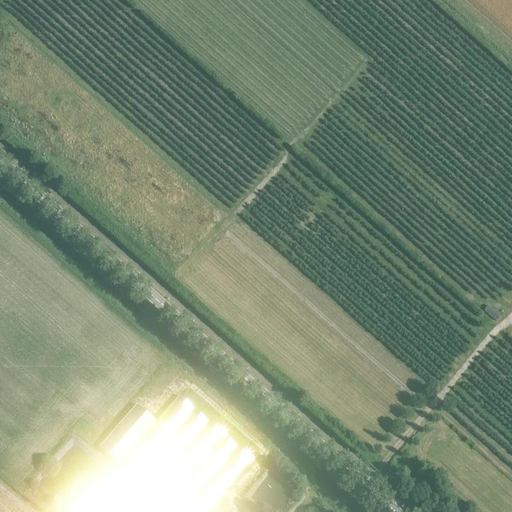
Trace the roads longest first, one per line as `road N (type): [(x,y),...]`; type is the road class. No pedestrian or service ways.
road 1 (secondary): [(394,511),(0,159)]
road 2 (track): [(511,310),(479,305),(290,144),(367,65),(365,54),(304,0)]
road 3 (track): [(399,444),(358,421),(198,282),(195,261),(234,215)]
road 4 (track): [(224,229),(433,405)]
road 5 (track): [(206,250),(411,430)]
road 6 (track): [(333,101),(511,258)]
